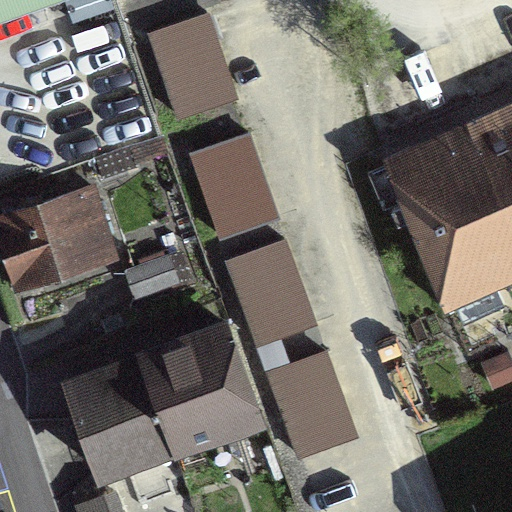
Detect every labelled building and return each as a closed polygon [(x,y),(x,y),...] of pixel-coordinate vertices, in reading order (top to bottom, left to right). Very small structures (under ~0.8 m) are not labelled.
[(0,0),(0,26),(78,0),(0,0)] [(236,102),(212,27),(153,42),(176,117),(236,102)] [(511,258),(511,115),(386,177),(434,296),(511,258)] [(276,222),(252,147),(193,162),(217,237),(276,222)] [(113,264),(90,195),(0,225),(0,274),(8,298),(113,264)] [(127,269),(135,295),(181,281),(172,254),(127,269)] [(310,329),(287,254),(227,270),(251,345),(310,329)] [(217,333),(144,359),(177,451),(250,425),(217,333)] [(87,483),(177,451),(144,359),(54,391),(87,483)] [(355,442),(331,367),(272,383),(295,458),(355,442)]
